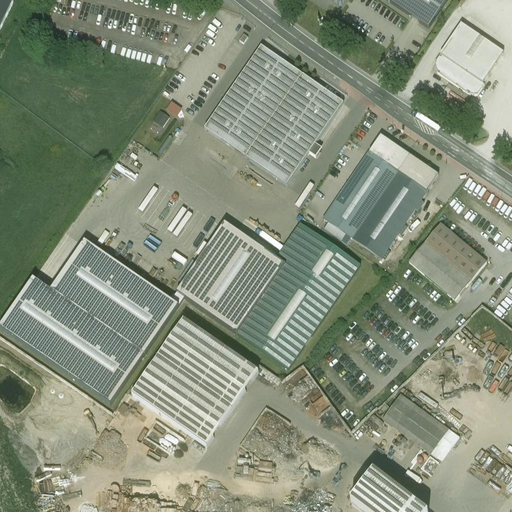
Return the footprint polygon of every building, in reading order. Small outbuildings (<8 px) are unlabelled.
[(0,0),(0,31),(14,0),(0,0)] [(451,0),(328,0),(341,8),(346,0),(381,0),(430,32),(451,0)] [(507,56),(466,28),(439,65),(442,76),(473,97),(483,96),(490,87),(489,83),(507,56)] [(302,77),(261,48),(204,130),(245,159),(302,77)] [(343,105),(302,77),(245,159),(286,187),(343,105)] [(176,103),(170,112),(179,119),(186,111),(176,103)] [(156,122),(164,129),(172,119),(164,112),(156,122)] [(380,136),(368,154),(426,194),(438,176),(380,136)] [(426,194),(368,154),(323,222),(381,260),(426,194)] [(444,224),(412,264),(460,303),(494,263),(444,224)] [(239,336),(311,232),(300,225),(275,261),(226,227),(173,303),(179,308),(185,299),(239,336)] [(360,267),(311,232),(239,336),(288,372),(360,267)] [(85,244),(51,294),(34,282),(0,330),(0,331),(111,408),(179,308),(173,303),(85,244)] [(259,374),(183,323),(131,398),(207,450),(259,374)] [(458,438),(399,395),(381,421),(430,456),(442,440),(452,447),(458,438)] [(424,511),(373,474),(351,504),(361,511),(424,511)]
